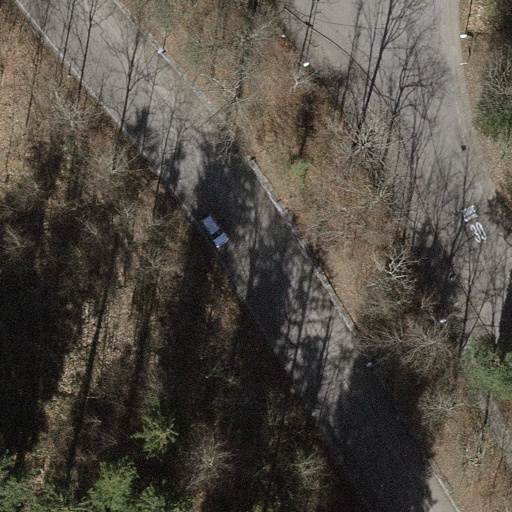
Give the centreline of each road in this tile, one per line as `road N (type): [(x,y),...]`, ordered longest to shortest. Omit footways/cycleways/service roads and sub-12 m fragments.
road 1 (tertiary): [(51,0),(177,144),(241,236),(404,511)]
road 2 (residential): [(511,313),(443,170),(418,20)]
